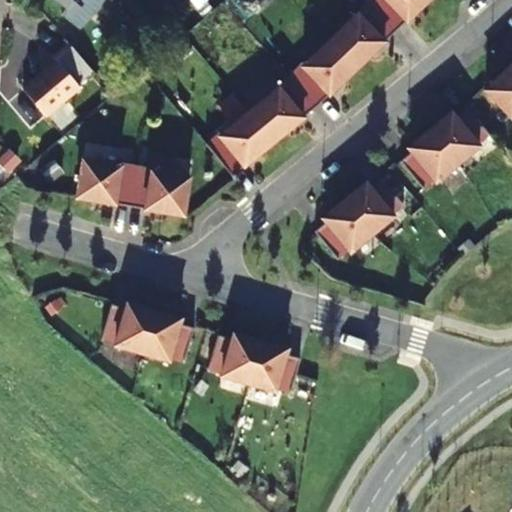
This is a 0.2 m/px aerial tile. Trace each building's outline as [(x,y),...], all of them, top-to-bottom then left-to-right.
[(105,0),(56,0),(67,9),(61,16),(78,32),(105,0)] [(395,32),(428,0),(368,0),(367,2),(395,32)] [(395,32),(367,2),(341,26),(343,29),(330,41),(356,69),(395,32)] [(356,69),(330,41),(317,53),(315,51),(288,77),(315,108),(356,69)] [(91,69),(68,43),(54,56),(56,60),(22,90),(43,116),(79,87),(76,83),(91,69)] [(511,117),(511,64),(484,91),(510,119),(511,117)] [(315,108),(288,77),(260,99),(262,102),(249,113),(273,142),(315,108)] [(489,136),(466,108),(455,118),(451,113),(429,131),(457,165),(478,147),(477,145),(489,136)] [(273,142),(249,113),(235,124),(233,122),(204,145),(231,177),(273,142)] [(457,165),(429,131),(407,149),(411,153),(399,163),(422,190),(434,181),(435,183),(457,165)] [(129,207),(136,166),(101,160),(100,163),(82,160),(75,198),(129,207)] [(183,216),(189,178),(171,175),(171,172),(136,166),(129,207),(183,216)] [(403,206),(380,178),(368,188),(365,183),(343,201),(371,235),(393,217),(391,215),(403,206)] [(371,235),(343,201),(321,219),(325,223),(313,233),(318,238),(336,260),(347,251),(349,253),(371,235)] [(141,353),(153,311),(126,303),(124,308),(110,305),(100,339),(114,343),(114,345),(141,353)] [(180,319),(153,311),(141,353),(168,361),(168,359),(183,363),(193,328),(178,324),(180,319)] [(231,339),(216,335),(206,370),(221,374),(220,376),(247,384),(259,342),(232,334),(231,339)] [(294,378),(299,359),(285,355),(286,349),(259,342),(247,384),(274,392),(275,390),(289,393),(294,378)]
